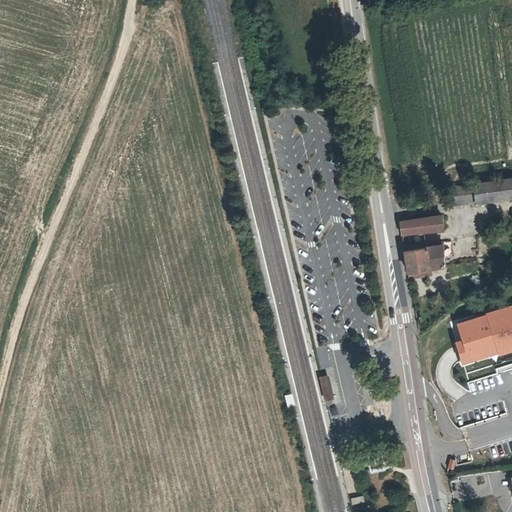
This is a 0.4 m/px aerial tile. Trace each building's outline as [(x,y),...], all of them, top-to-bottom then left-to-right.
[(511,191),(510,178),(473,184),(475,202),(475,203),(511,198),(511,191)] [(473,184),(450,187),(450,206),(475,202),(473,184)] [(442,215),(400,221),(402,234),(424,232),(443,230),(442,215)] [(424,232),(402,234),(404,251),(427,247),(424,232)] [(427,247),(404,251),(408,272),(429,268),(443,266),(443,245),(427,247)] [(429,268),(408,272),(409,278),(430,274),(429,268)] [(511,301),(454,322),(460,340),(454,342),(456,348),(462,364),(511,345),(511,301)] [(319,372),(317,372),(319,381),(328,378),(328,375),(326,370),(319,372)] [(488,376),(469,377),(470,391),(489,390),(488,376)] [(328,378),(319,381),(324,398),(326,404),(327,404),(330,403),(331,399),(331,394),(330,388),(328,378)] [(287,409),(295,406),(291,392),(283,395),(287,409)]
